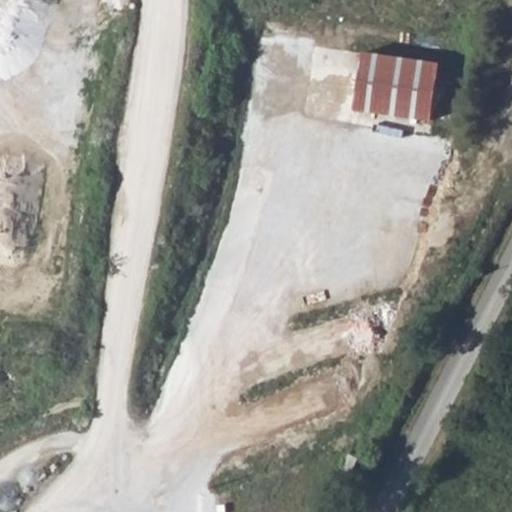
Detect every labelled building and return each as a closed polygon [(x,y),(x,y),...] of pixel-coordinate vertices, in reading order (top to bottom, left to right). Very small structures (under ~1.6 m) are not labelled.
[(436,117),(441,56),(363,49),(358,110),(436,117)] [(407,249),(361,336),(405,360),(453,273),(407,249)] [(341,412),(339,418),(347,421),(349,414),(341,412)] [(288,427),(263,428),(265,460),(290,459),(288,427)] [(17,511),(17,471),(0,471),(0,511),(17,511)] [(293,511),(292,481),(218,486),(219,511),(293,511)]
